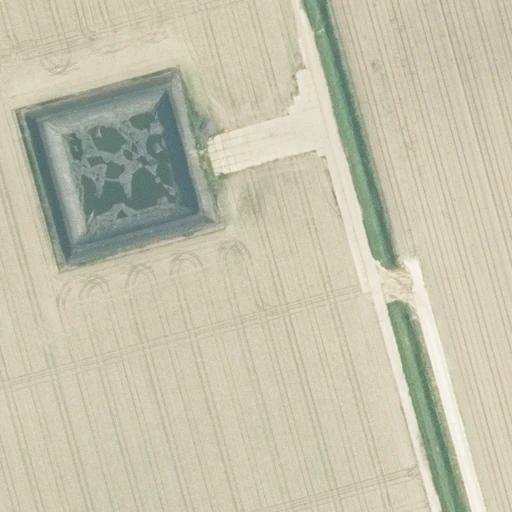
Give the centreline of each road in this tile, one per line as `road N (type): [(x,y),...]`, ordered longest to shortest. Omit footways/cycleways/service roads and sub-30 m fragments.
road 1 (track): [(436,511),(372,289),(412,278),(476,511)]
road 2 (track): [(372,289),(292,0)]
